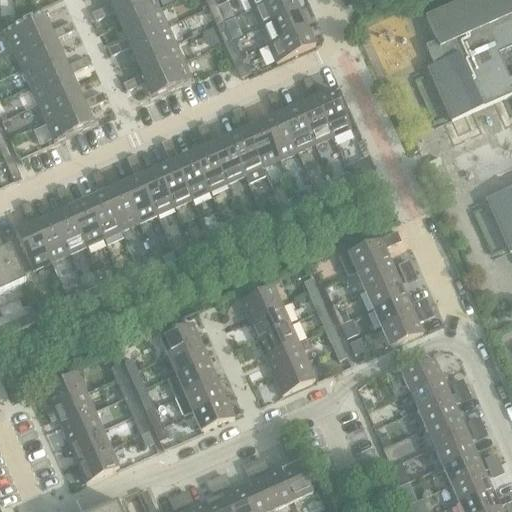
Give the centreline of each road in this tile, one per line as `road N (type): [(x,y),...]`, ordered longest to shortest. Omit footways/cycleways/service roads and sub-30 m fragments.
road 1 (residential): [(461,337),(344,386),(332,405),(73,511)]
road 2 (residential): [(0,203),(340,49),(324,0)]
road 3 (residential): [(461,337),(413,220)]
road 4 (residential): [(511,451),(461,337)]
